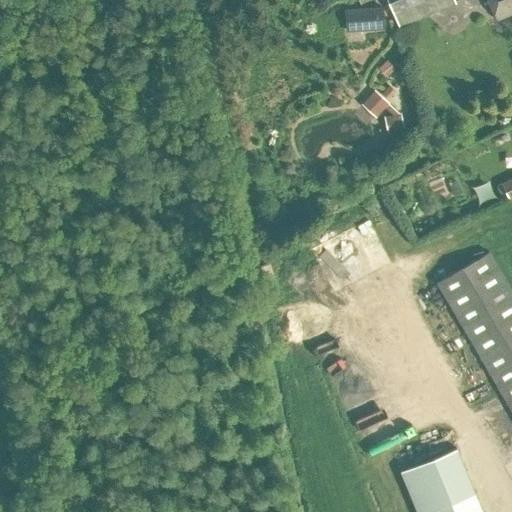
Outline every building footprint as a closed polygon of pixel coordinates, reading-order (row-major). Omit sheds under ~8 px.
[(387,0),(399,28),(456,4),(454,0),(387,0)] [(462,0),(467,11),(487,3),(485,0),(462,0)] [(511,0),(492,0),(502,20),(511,15),(511,0)] [(357,8),(345,9),(346,32),(363,30),(385,29),(383,6),(357,8)] [(387,60),(378,68),(387,76),(395,68),(387,60)] [(364,101),(379,114),(390,103),(374,89),(364,101)] [(401,113),(384,116),(387,133),(404,130),(401,113)] [(511,177),(501,183),(509,199),(511,197),(511,177)] [(511,290),(489,251),(437,281),(511,411),(511,290)] [(360,414),(364,425),(390,416),(386,405),(360,414)] [(400,471),(417,511),(482,511),(474,492),(455,448),(400,471)]
